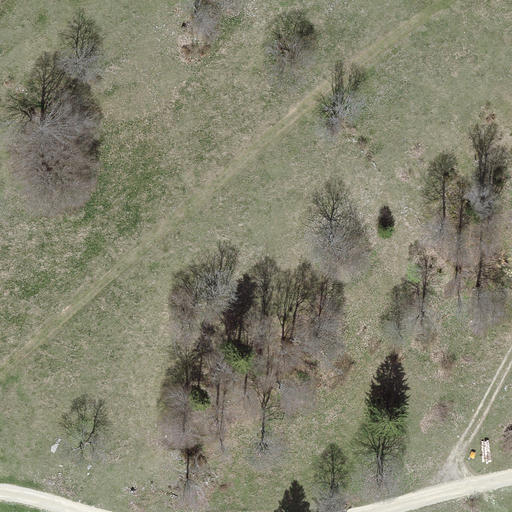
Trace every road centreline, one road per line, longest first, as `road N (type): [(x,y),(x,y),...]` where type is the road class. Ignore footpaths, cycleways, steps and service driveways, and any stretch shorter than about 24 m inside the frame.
road 1 (track): [(438,495),(511,363)]
road 2 (track): [(511,478),(370,511)]
